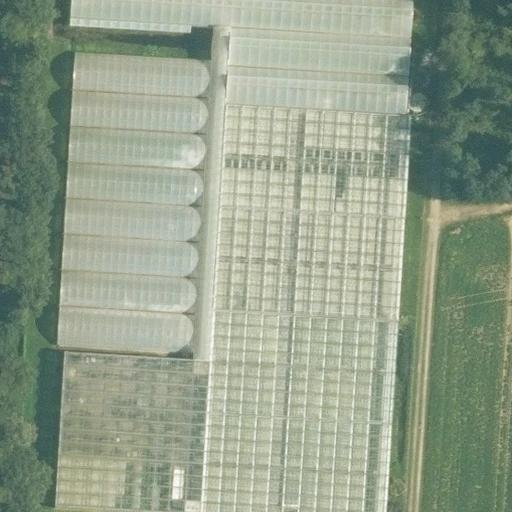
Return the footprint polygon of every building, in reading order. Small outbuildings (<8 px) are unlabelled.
[(412,0),(71,0),(70,22),(230,31),(225,108),(405,119),(412,0)] [(211,63),(74,54),(57,347),(193,355),(211,63)] [(405,119),(225,108),(213,313),(397,324),(410,119),(405,119)] [(385,511),(397,324),(213,313),(210,364),(200,511),(385,511)] [(200,511),(210,364),(64,355),(55,510),(94,511),(200,511)]
